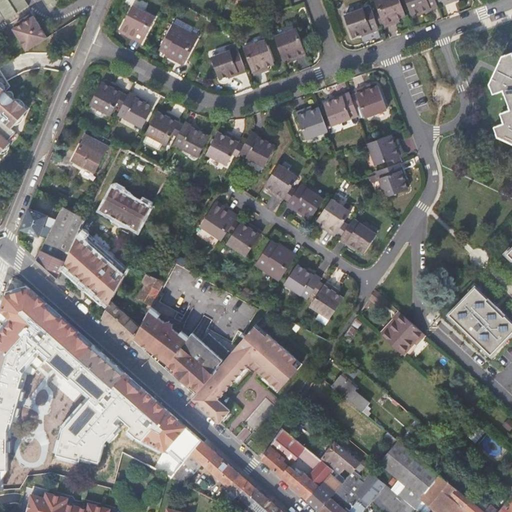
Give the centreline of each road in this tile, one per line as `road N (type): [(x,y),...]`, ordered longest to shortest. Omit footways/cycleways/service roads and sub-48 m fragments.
road 1 (secondary): [(2,248),(301,511)]
road 2 (residential): [(87,40),(198,104),(235,108),(338,69)]
road 3 (residential): [(231,190),(368,283),(410,217)]
road 4 (residential): [(410,217),(419,238),(421,323),(511,402)]
road 5 (residential): [(2,248),(87,40)]
road 6 (residential): [(440,34),(460,116),(418,138)]
